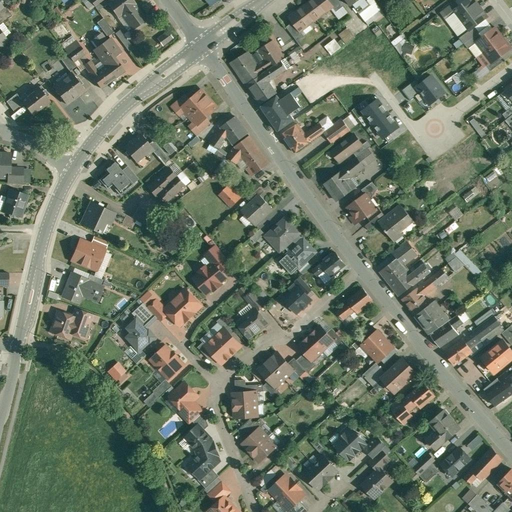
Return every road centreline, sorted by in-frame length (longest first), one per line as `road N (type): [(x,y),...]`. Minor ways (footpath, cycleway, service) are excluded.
road 1 (residential): [(201,47),(360,268)]
road 2 (residential): [(325,78),(377,80),(419,137),(511,71)]
road 3 (residential): [(360,268),(511,448)]
road 4 (unclassified): [(18,346),(40,233),(69,169)]
road 5 (residential): [(360,268),(218,385)]
road 6 (unclassified): [(69,169),(127,101),(201,47)]
road 7 (residential): [(218,385),(213,403),(255,511)]
